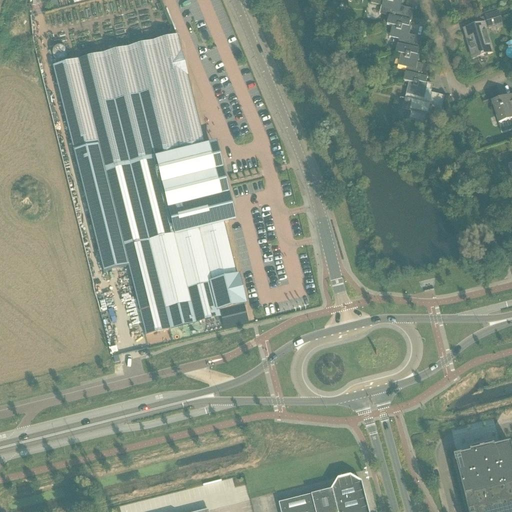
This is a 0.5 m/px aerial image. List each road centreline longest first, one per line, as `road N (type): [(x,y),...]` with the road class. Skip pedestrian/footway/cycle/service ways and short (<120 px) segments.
road 1 (unclassified): [(346,326),(316,206),(237,0)]
road 2 (unclassified): [(230,384),(192,367),(39,405)]
road 3 (secondary): [(5,447),(171,405)]
road 4 (residential): [(511,70),(458,89),(427,0)]
road 5 (secondary): [(171,405),(317,403)]
road 6 (secondary): [(394,387),(511,322)]
road 7 (unclassified): [(409,511),(376,391)]
road 8 (unclassified): [(359,395),(395,511)]
